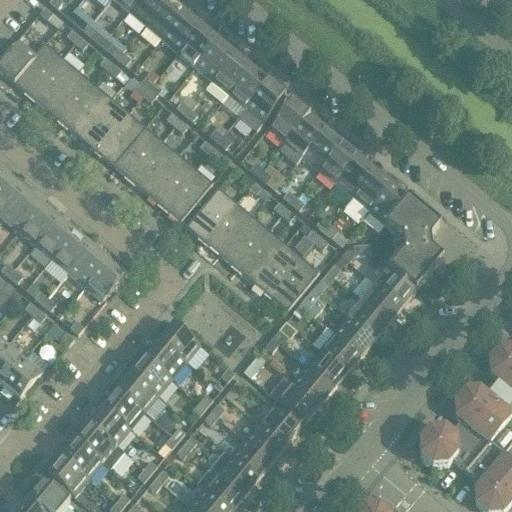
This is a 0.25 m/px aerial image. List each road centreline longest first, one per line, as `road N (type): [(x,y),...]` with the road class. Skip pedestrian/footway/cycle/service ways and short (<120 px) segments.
road 1 (residential): [(6,450),(44,440),(170,281),(0,136)]
road 2 (tertiary): [(238,0),(511,225)]
road 3 (tertiary): [(363,461),(511,283)]
